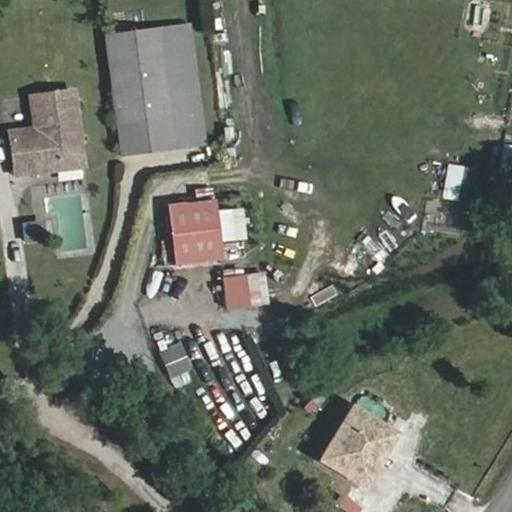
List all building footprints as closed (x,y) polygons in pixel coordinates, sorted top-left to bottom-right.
[(194,29),(182,30),(185,78),(118,93),(126,163),(211,148),(194,29)] [(185,78),(182,30),(96,43),(103,96),(118,93),(185,78)] [(118,93),(103,96),(112,166),(126,163),(118,93)] [(35,109),(77,101),(76,95),(33,103),(35,109)] [(38,136),(14,140),(19,181),(61,173),(61,164),(87,162),(77,101),(35,109),(38,136)] [(449,161),(443,194),(469,198),(475,165),(449,161)] [(225,205),(178,215),(191,275),(237,266),(225,205)] [(225,274),(230,307),(272,301),(267,268),(225,274)] [(162,348),(173,373),(192,365),(181,340),(162,348)] [(406,450),(363,422),(330,474),(371,504),(406,450)]
